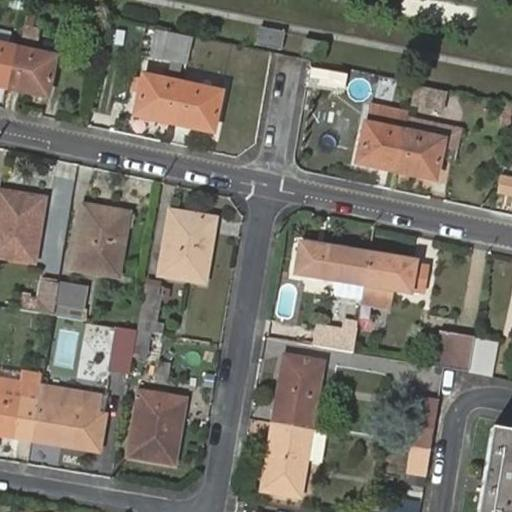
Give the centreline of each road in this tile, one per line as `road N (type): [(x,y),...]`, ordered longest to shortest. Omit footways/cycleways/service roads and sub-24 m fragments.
road 1 (residential): [(213,511),(267,184)]
road 2 (residential): [(267,184),(0,125)]
road 3 (residential): [(511,235),(267,184)]
road 4 (residential): [(0,478),(164,506)]
road 5 (residential): [(511,402),(487,398),(458,417),(442,511)]
